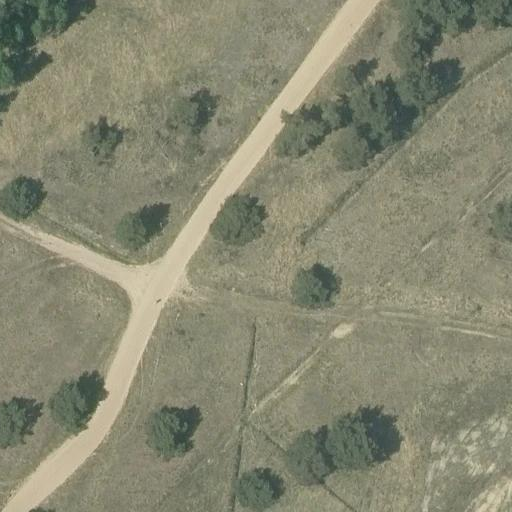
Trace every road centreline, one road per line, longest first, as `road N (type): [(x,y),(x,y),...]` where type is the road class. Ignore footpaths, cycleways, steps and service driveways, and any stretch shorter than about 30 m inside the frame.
road 1 (track): [(17,511),(76,453),(109,404),(153,290),(0,200)]
road 2 (track): [(363,0),(153,290)]
